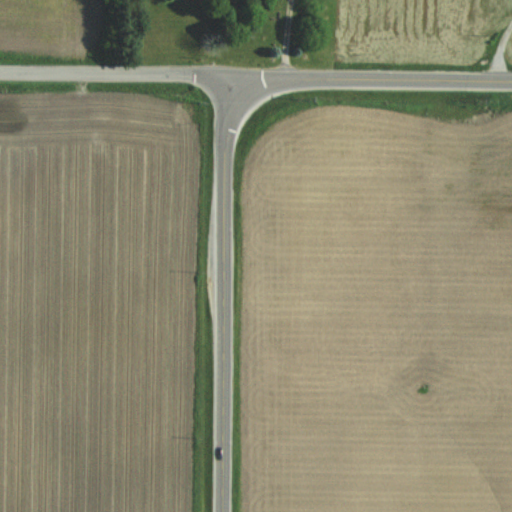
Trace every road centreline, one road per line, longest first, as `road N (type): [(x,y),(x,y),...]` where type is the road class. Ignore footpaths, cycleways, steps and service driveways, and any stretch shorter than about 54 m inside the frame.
road 1 (secondary): [(218,511),(224,71)]
road 2 (secondary): [(224,71),(511,80)]
road 3 (tertiary): [(0,69),(224,71)]
